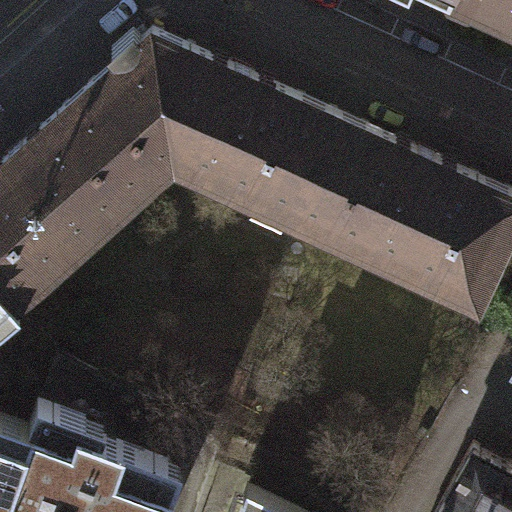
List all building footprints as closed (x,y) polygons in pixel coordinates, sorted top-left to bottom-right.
[(511,0),(458,0),(511,24),(511,0)] [(252,69),(146,22),(34,119),(0,147),(0,290),(1,292),(165,153),(467,290),(511,188),(511,185),(403,137),(252,69)] [(0,292),(1,292),(0,290),(0,485),(26,418),(0,411),(0,292)] [(0,485),(0,511),(156,511),(175,461),(73,423),(77,411),(34,395),(26,418),(0,485)] [(511,511),(511,461),(468,438),(420,511),(511,511)] [(310,511),(240,477),(227,511),(310,511)]
